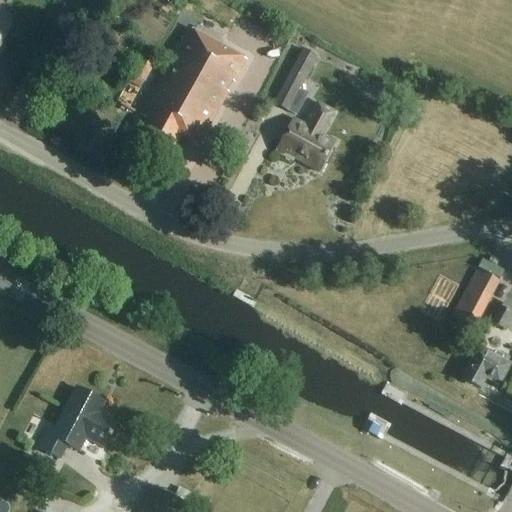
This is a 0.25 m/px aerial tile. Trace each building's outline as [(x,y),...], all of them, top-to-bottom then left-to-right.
[(168,15),(176,0),(157,0),(154,6),(168,15)] [(0,45),(9,29),(0,24),(0,45)] [(133,144),(167,162),(178,141),(195,150),(244,62),(187,30),(138,119),(145,122),(133,144)] [(308,95),(299,90),(317,58),(303,50),(273,104),(297,117),(308,95)] [(133,75),(130,81),(129,83),(139,89),(144,81),(133,75)] [(294,159),(320,173),(335,144),(322,137),(334,114),(317,105),(304,127),(292,121),(275,151),(293,161),(294,159)] [(499,283),(475,270),(449,319),(473,332),(499,283)] [(511,313),(499,307),(490,324),(503,330),(511,313)] [(477,350),(461,380),(479,389),(483,380),(496,387),(507,367),(477,350)] [(453,382),(446,394),(458,401),(465,388),(453,382)] [(103,404),(75,389),(53,431),(46,427),(36,447),(59,460),(66,446),(78,452),(85,439),(103,449),(116,424),(98,415),(103,404)] [(154,486),(140,511),(181,511),(186,503),(154,486)]
